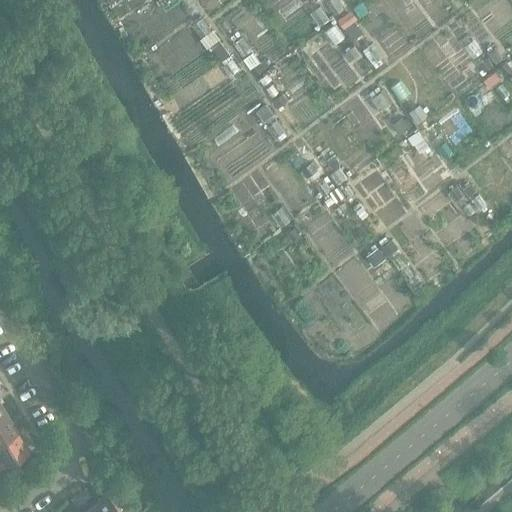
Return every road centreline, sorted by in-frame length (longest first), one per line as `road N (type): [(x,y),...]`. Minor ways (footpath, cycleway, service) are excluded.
road 1 (residential): [(7,511),(72,460),(80,439),(0,301)]
road 2 (tertiary): [(332,511),(511,364)]
